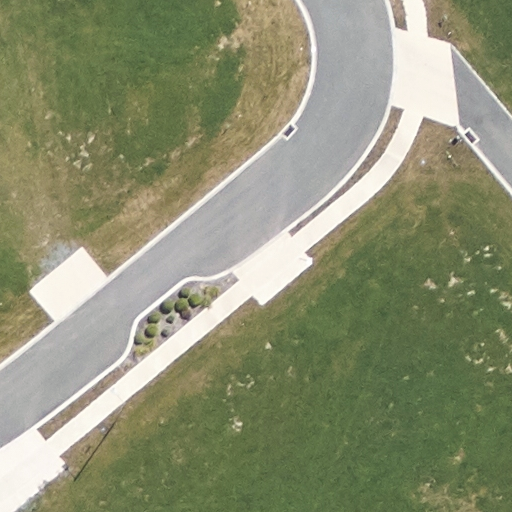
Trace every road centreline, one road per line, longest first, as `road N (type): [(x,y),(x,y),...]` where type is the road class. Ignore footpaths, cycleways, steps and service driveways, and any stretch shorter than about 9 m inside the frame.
road 1 (residential): [(0,407),(140,282),(306,160),(349,99),(357,67)]
road 2 (residential): [(357,67),(454,87),(511,155)]
